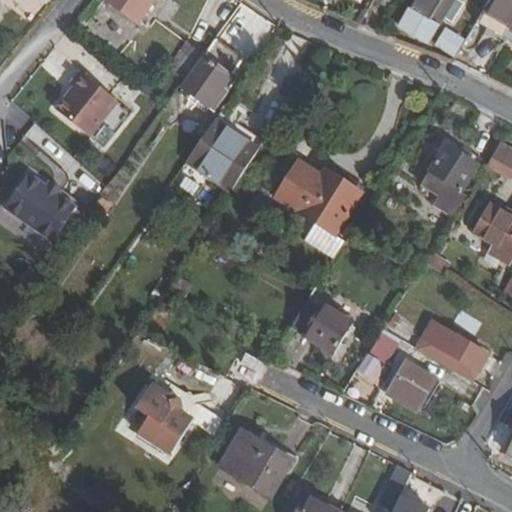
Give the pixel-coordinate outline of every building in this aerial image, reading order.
[(115,0),(147,23),(162,0),(115,0)] [(447,23),(460,0),(421,0),(406,24),(435,41),(446,22),(447,23)] [(511,0),(496,0),(493,6),(485,19),(496,25),(494,28),(509,36),(511,30),(511,0)] [(229,37),(215,55),(242,73),(255,56),(229,37)] [(196,41),(177,66),(194,77),(211,52),(196,41)] [(242,73),(215,55),(193,85),(223,107),(237,88),(233,85),(242,73)] [(126,107),(87,76),(77,89),(81,92),(63,115),(98,142),(126,107)] [(227,112),(221,121),(250,139),(266,151),(272,142),(227,112)] [(221,121),(189,167),(235,198),(266,151),(250,139),(221,121)] [(448,197),(465,209),(474,194),(469,191),(486,164),(455,143),(428,184),(448,197)] [(511,154),(504,149),(492,168),(511,180),(511,154)] [(278,202),(338,241),(365,198),(328,173),(323,179),(301,166),(278,202)] [(29,173),(0,211),(0,221),(43,253),(77,208),(29,173)] [(444,204),(461,216),(465,209),(448,197),(444,204)] [(478,235),(497,246),(511,255),(511,220),(493,210),(478,235)] [(511,265),(511,255),(497,246),(492,256),(511,267),(511,265)] [(434,260),(428,269),(446,280),(452,271),(434,260)] [(313,301),(294,331),(336,359),(353,329),(326,311),(330,306),(316,297),(313,301)] [(326,311),(353,329),(356,323),(330,306),(326,311)] [(392,329),(414,342),(420,333),(398,320),(392,329)] [(443,353),(438,363),(474,385),(489,360),(438,328),(428,344),(443,353)] [(400,342),(388,335),(374,357),(387,364),(400,342)] [(412,367),(435,379),(442,367),(419,354),(412,367)] [(411,369),(395,395),(417,409),(434,382),(411,369)] [(417,409),(395,395),(393,399),(415,413),(424,417),(441,387),(434,382),(417,409)] [(140,437),(173,459),(194,426),(179,416),(193,414),(192,402),(177,402),(177,398),(171,399),(154,388),(138,413),(150,421),(140,437)] [(218,473),(269,502),(292,464),(242,436),(218,473)] [(415,471),(398,463),(380,503),(396,511),(404,494),(415,471)] [(396,511),(395,511),(429,511),(433,506),(404,494),(396,511)] [(299,511),(333,511),(307,499),(299,511)]
